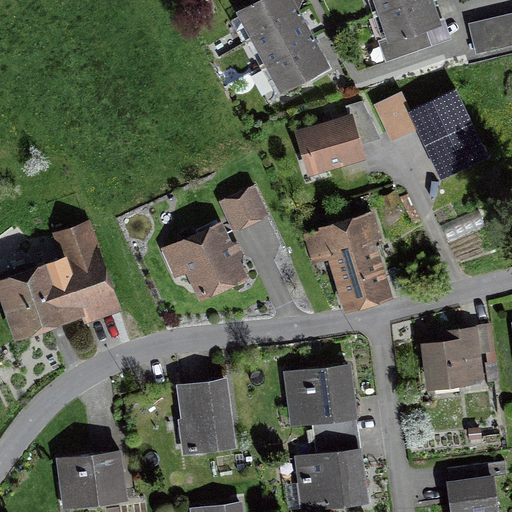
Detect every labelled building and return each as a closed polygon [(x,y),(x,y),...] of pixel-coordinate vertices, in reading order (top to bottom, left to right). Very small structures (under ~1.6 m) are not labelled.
[(290,0),(255,0),(242,6),(255,33),(297,13),(290,0)] [(378,0),(381,9),(406,0),(378,0)] [(428,0),(406,0),(381,9),(397,54),(442,37),(428,0)] [(297,13),(255,33),(268,60),(310,39),(297,13)] [(511,16),(472,26),(478,51),(511,43),(511,16)] [(324,65),(310,39),(268,60),(282,87),(324,65)] [(402,90),(374,102),(392,141),(419,129),(440,175),(488,153),(458,86),(410,108),(402,90)] [(351,117),(301,130),(310,167),(359,154),(355,139),(371,135),(362,102),(348,106),(351,117)] [(251,186),(222,198),(235,226),(264,213),(251,186)] [(364,212),(305,231),(314,260),(328,255),(342,299),(382,287),(368,244),(374,242),(364,212)] [(84,222),(59,231),(71,265),(51,272),(46,258),(0,274),(0,276),(18,327),(81,305),(85,316),(114,306),(84,222)] [(220,223),(166,246),(177,271),(190,265),(201,290),(242,273),(220,223)] [(446,343),(424,345),(430,384),(481,377),(474,327),(444,331),(446,343)] [(345,361),(286,369),(293,421),(352,413),(345,361)] [(222,378),(180,383),(189,449),(230,443),(222,378)] [(117,450),(61,456),(66,501),(122,495),(117,450)] [(358,451),(302,458),(307,503),(363,496),(358,451)] [(505,460),(449,468),(454,511),(497,511),(493,476),(507,474),(505,460)] [(239,511),(239,503),(194,508),(194,511),(239,511)]
